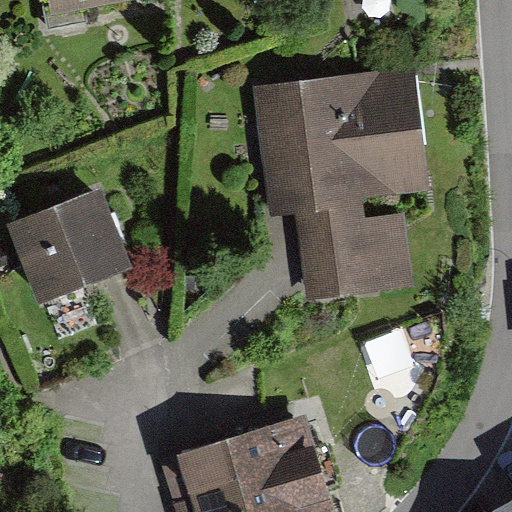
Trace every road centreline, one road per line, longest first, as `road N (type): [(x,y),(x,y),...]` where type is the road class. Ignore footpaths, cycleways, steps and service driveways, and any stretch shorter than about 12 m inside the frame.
road 1 (residential): [(146,511),(125,395),(169,367),(286,256)]
road 2 (residential): [(511,344),(492,416),(430,511)]
